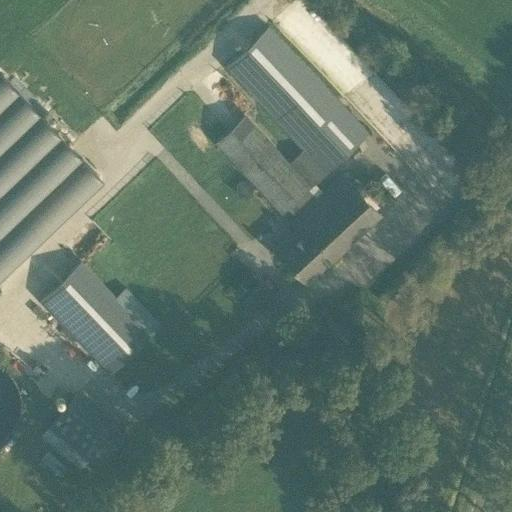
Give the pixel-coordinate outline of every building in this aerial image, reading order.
[(278,25),(325,75),(352,51),(304,0),(278,25)] [(303,147),(288,161),(243,114),(215,140),(282,211),(288,207),(296,215),(291,220),(302,232),(280,253),(306,281),(380,211),(342,172),(316,196),(308,187),(310,185),(326,171),(368,132),(267,25),(225,64),(303,147)] [(42,230),(108,167),(8,62),(0,68),(0,269),(7,263),(9,266),(45,233),(42,230)] [(110,372),(151,334),(80,260),(39,298),(110,372)] [(0,440),(17,436),(0,373),(0,440)] [(72,392),(39,430),(86,470),(118,431),(72,392)]
